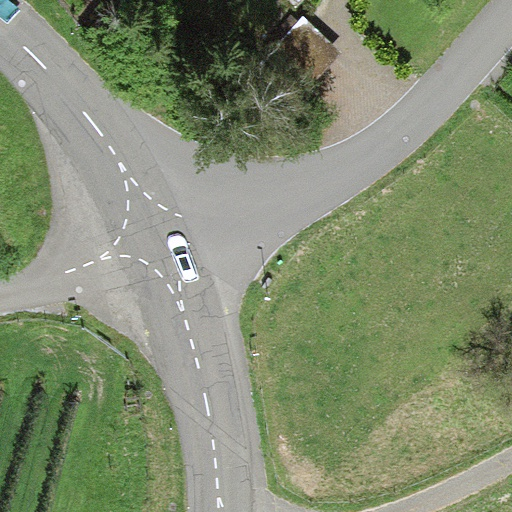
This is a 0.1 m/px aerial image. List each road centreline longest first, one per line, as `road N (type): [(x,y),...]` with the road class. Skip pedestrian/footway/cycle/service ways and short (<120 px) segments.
road 1 (unclassified): [(511,15),(380,153),(269,204),(162,240)]
road 2 (tertiary): [(162,240),(209,389),(224,511)]
road 3 (tertiary): [(0,21),(83,109),(162,240)]
road 4 (residential): [(0,287),(162,240)]
road 5 (track): [(403,511),(511,461)]
